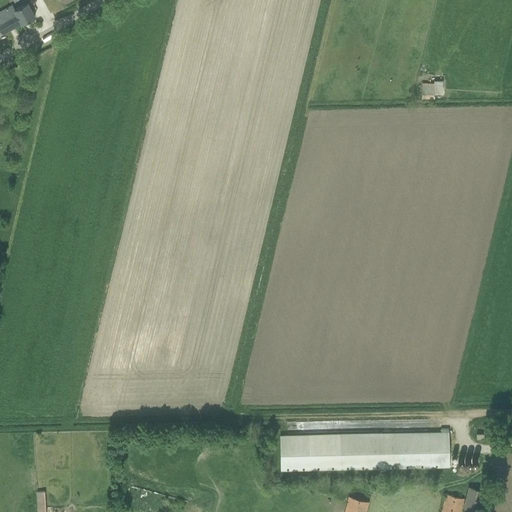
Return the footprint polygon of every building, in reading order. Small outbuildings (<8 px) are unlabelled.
[(0,11),(0,35),(22,24),(35,17),(27,2),(14,9),(12,5),(0,11)] [(421,81),(421,85),(421,98),(433,98),(433,88),(434,88),(435,84),(435,81),(421,81)] [(281,469),(449,466),(449,432),(449,428),(441,428),(441,433),(280,435),(281,469)] [(446,493),(441,511),(460,511),(462,507),(480,511),(486,490),(468,486),(465,498),(446,493)] [(37,511),(46,511),(45,491),(37,491),(36,492),(37,511)] [(349,495),(344,511),(366,511),(370,501),(349,495)]
